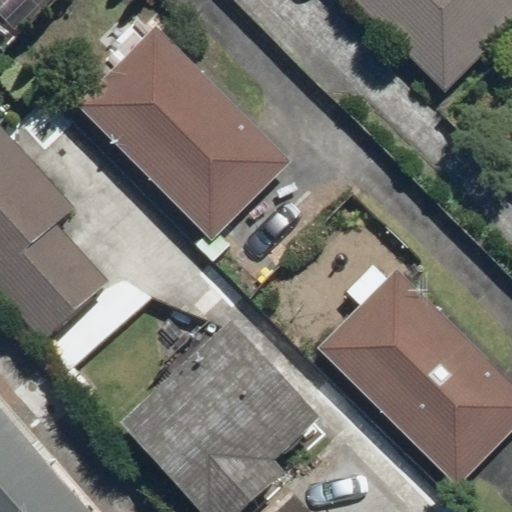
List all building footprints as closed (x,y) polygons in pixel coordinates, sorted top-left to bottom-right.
[(511,0),(353,0),(449,95),(511,32),(511,0)] [(160,29),(80,108),(216,244),(295,164),(160,29)] [(0,124),(0,292),(47,345),(115,285),(62,226),(78,212),(0,124)] [(511,382),(401,272),(323,350),(463,490),(511,441),(511,382)] [(240,325),(127,428),(203,511),(251,511),(291,476),(279,463),(327,420),(240,325)] [(95,511),(0,401),(0,511),(95,511)] [(312,511),(290,487),(261,511),(312,511)]
